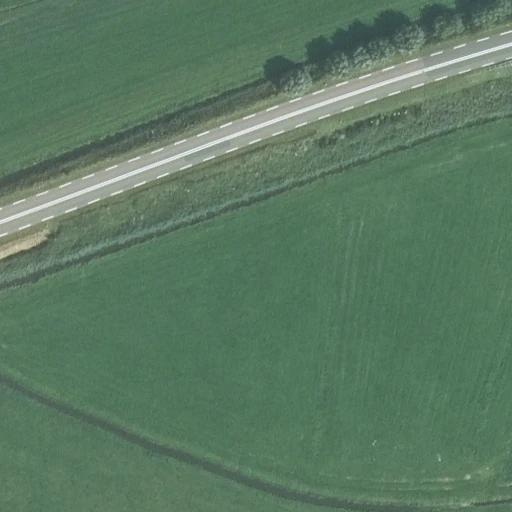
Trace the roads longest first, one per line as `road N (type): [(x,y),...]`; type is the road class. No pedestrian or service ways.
road 1 (secondary): [(0,225),(260,129),(511,54)]
road 2 (track): [(405,0),(0,146)]
